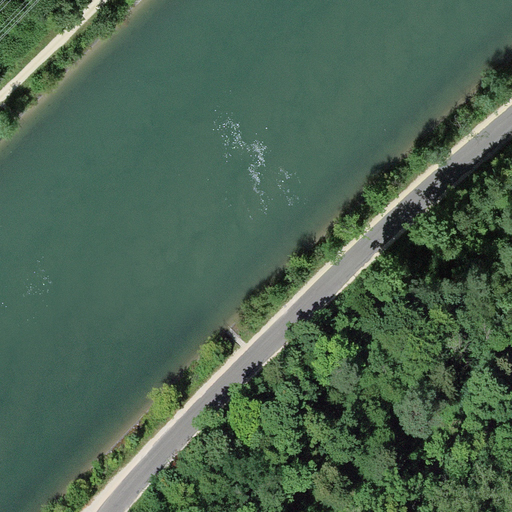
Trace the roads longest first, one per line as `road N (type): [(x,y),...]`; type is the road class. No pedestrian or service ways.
road 1 (unclassified): [(511,116),(304,309),(111,511)]
road 2 (track): [(511,411),(381,511)]
road 3 (track): [(99,0),(0,98)]
